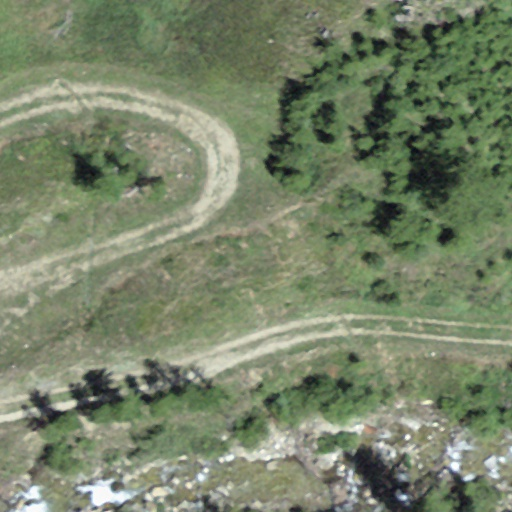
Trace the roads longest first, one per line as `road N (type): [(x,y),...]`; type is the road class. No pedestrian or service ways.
road 1 (track): [(0,411),(135,385),(301,333),(351,326),(511,337)]
road 2 (track): [(0,119),(64,99),(119,99),(204,130),(220,149),(223,170),(203,210),(181,223),(0,286)]
